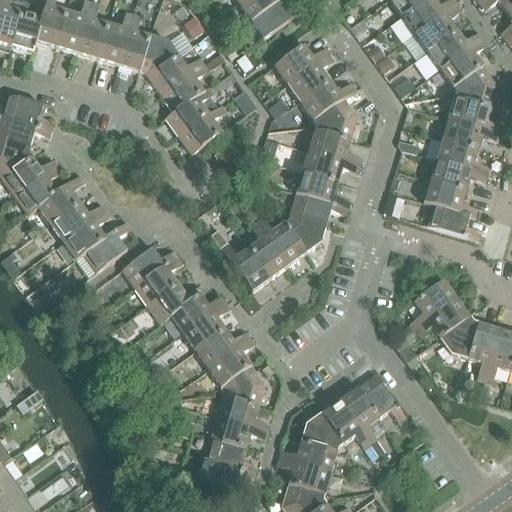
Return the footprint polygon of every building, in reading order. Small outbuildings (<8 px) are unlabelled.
[(0,49),(11,52),(22,16),(8,12),(11,0),(3,0),(0,11),(0,49)] [(56,52),(66,15),(53,11),(56,0),(47,0),(46,5),(46,6),(45,9),(46,9),(35,46),(36,46),(56,52)] [(230,0),(237,8),(247,0),(230,0)] [(247,0),(237,8),(249,26),(284,0),(247,0)] [(298,0),(284,0),(249,26),(263,44),(294,22),(285,10),(298,0)] [(394,0),(388,5),(401,22),(431,0),(394,0)] [(431,0),(401,22),(414,40),(458,8),(453,1),(440,11),(431,0)] [(476,0),(474,2),(479,9),(490,0),(476,0)] [(497,6),(505,17),(511,11),(511,0),(490,0),(479,9),(484,15),(497,6)] [(76,58),(92,6),(84,3),(79,19),(66,15),(56,52),(76,58)] [(45,9),(46,5),(39,4),(35,19),(22,16),(11,52),(32,58),(36,46),(35,46),(46,9),(45,9)] [(97,64),(108,27),(95,24),(99,8),(92,6),(76,58),(97,64)] [(458,8),(414,40),(426,57),(457,35),(449,24),(462,14),(458,8)] [(511,26),(511,28),(500,37),(504,44),(511,38),(511,11),(505,17),(511,26)] [(97,64),(118,70),(133,18),(126,16),(121,31),(108,27),(97,64)] [(118,70),(139,76),(150,40),(136,36),(141,20),(133,18),(118,70)] [(426,57),(439,75),(483,43),(478,36),(465,46),(457,35),(426,57)] [(144,78),(148,83),(178,60),(167,45),(150,40),(139,76),(144,78)] [(439,75),(451,92),(455,97),(454,103),(467,106),(469,97),(491,81),(474,59),(488,49),(483,43),(439,75)] [(273,72),(286,90),(330,58),(326,52),(312,61),(304,49),(273,72)] [(286,90),(299,108),(330,85),(322,74),(335,65),(330,58),(286,90)] [(244,59),(236,65),(244,76),(252,70),(244,59)] [(148,83),(160,100),(204,69),(200,62),(187,72),(178,60),(148,83)] [(160,100),(172,117),(173,118),(196,101),(195,100),(203,95),(196,85),(209,75),(204,69),(160,100)] [(454,103),(447,123),(500,139),(502,131),(486,126),(497,90),(491,81),(469,97),(467,106),(454,103)] [(299,108),(311,125),(342,103),(343,104),(356,94),(351,87),(338,96),(330,85),(299,108)] [(164,123),(177,141),(213,115),(205,104),(214,98),(209,91),(203,95),(195,100),(196,101),(173,118),(172,117),(164,123)] [(6,98),(0,119),(0,120),(52,136),(54,128),(39,123),(43,109),(6,98)] [(315,130),(314,135),(350,146),(357,123),(343,104),(342,103),(311,125),(315,130)] [(213,115),(177,141),(191,159),(222,137),(213,125),(227,116),(222,109),(213,115)] [(0,120),(0,142),(30,152),(34,139),(50,143),(52,136),(0,120)] [(447,123),(441,144),(478,155),(482,142),(498,146),(500,139),(447,123)] [(314,135),(307,156),(360,172),(362,164),(346,159),(350,146),(314,135)] [(0,182),(1,184),(32,162),(29,157),(30,152),(0,142),(0,182)] [(410,145),(400,142),(398,150),(400,154),(407,153),(410,145)] [(441,144),(435,165),(488,180),(490,172),(474,168),(478,155),(441,144)] [(307,156),(301,177),(338,188),(342,175),(358,180),(360,172),(307,156)] [(1,184),(14,202),(58,170),(54,163),(40,173),(32,162),(1,184)] [(435,165),(429,185),(466,196),(470,183),(485,188),(488,180),(435,165)] [(27,220),(37,213),(36,213),(58,197),(57,196),(50,186),(63,176),(58,170),(14,202),(27,220)] [(301,177),(295,198),(348,213),(350,205),(334,201),(338,188),(301,177)] [(37,213),(49,230),(80,207),(72,196),(85,187),(80,180),(57,196),(58,197),(36,213),(37,213)] [(466,196),(429,185),(423,207),(432,210),(432,209),(469,220),(469,221),(475,223),(478,214),(462,209),(466,196)] [(295,198),(289,219),(326,229),(330,216),(345,221),(348,213),(295,198)] [(403,203),(388,199),(382,218),(398,222),(403,203)] [(49,230),(62,247),(106,215),(101,209),(88,218),(80,207),(49,230)] [(423,207),(417,228),(426,231),(478,246),(481,237),(465,233),(469,221),(469,220),(432,209),(432,210),(423,207)] [(216,208),(206,216),(211,223),(221,215),(216,208)] [(62,247),(75,266),(83,260),(82,259),(105,242),(105,241),(97,231),(111,222),(106,215),(62,247)] [(288,223),(283,227),(305,258),(321,247),(326,229),(289,219),(288,223)] [(256,226),(288,271),(305,258),(283,227),(272,235),(262,222),(256,226)] [(82,259),(83,260),(95,278),(126,255),(118,243),(131,234),(126,226),(105,241),(105,242),(82,259)] [(259,244),(248,252),(270,283),(288,271),(256,226),(249,231),(259,244)] [(270,283),(248,252),(237,260),(227,247),(220,252),(252,297),(270,283)] [(134,293),(179,261),(174,255),(160,264),(152,252),(121,275),(134,293)] [(183,268),(179,261),(134,293),(147,311),(178,288),(170,277),(183,268)] [(408,329),(412,335),(457,303),(443,285),(412,307),(421,319),(408,329)] [(200,299),(201,300),(204,297),(199,290),(186,300),(178,288),(147,311),(160,329),(169,322),(200,299)] [(182,339),(226,307),(221,300),(208,310),(201,300),(200,299),(169,322),(182,339)] [(457,303),(412,335),(417,342),(431,332),(439,344),(470,321),(457,303)] [(182,339),(194,356),(225,334),(217,323),(231,313),(226,307),(182,339)] [(450,359),(467,364),(478,327),(473,326),(470,321),(439,344),(450,359)] [(476,384),(484,386),(499,334),(478,327),(467,364),(481,368),(476,384)] [(194,356),(207,374),(251,342),(247,335),(233,345),(225,334),(194,356)] [(496,373),(509,377),(511,366),(511,337),(499,334),(484,386),(491,388),(496,373)] [(251,342),(207,374),(220,392),(251,369),(243,358),(256,348),(251,342)] [(223,396),(222,401),(258,412),(265,389),(251,369),(220,392),(223,396)] [(374,379),(356,392),(378,424),(389,416),(399,429),(406,424),(374,379)] [(356,392),(338,405),(370,449),(377,445),(368,431),(378,424),(356,392)] [(22,419),(43,404),(36,395),(36,396),(16,410),(22,419)] [(222,401),(216,422),(268,438),(270,430),(254,425),(258,412),(222,401)] [(338,405),(321,418),(343,449),(355,441),(364,454),(370,449),(338,405)] [(305,429),(300,447),(337,458),(339,452),(343,449),(321,418),(305,429)] [(216,422),(209,443),(246,454),(250,441),(266,445),(268,438),(216,422)] [(209,443),(203,464),(256,479),(258,471),(242,467),(246,454),(209,443)] [(280,455),(278,463),(331,478),(337,458),(300,447),(296,460),(280,455)] [(292,475),(288,488),(325,499),(331,478),(278,463),(276,470),(292,475)] [(256,479),(203,464),(197,485),(234,496),(238,482),(254,487),(256,479)] [(0,495),(13,486),(1,469),(0,469),(0,495)] [(0,511),(11,511),(25,502),(13,486),(0,495),(0,511)] [(281,511),(323,511),(327,509),(323,504),(325,499),(288,488),(281,511)] [(29,511),(24,504),(26,503),(25,502),(11,511),(29,511)]
